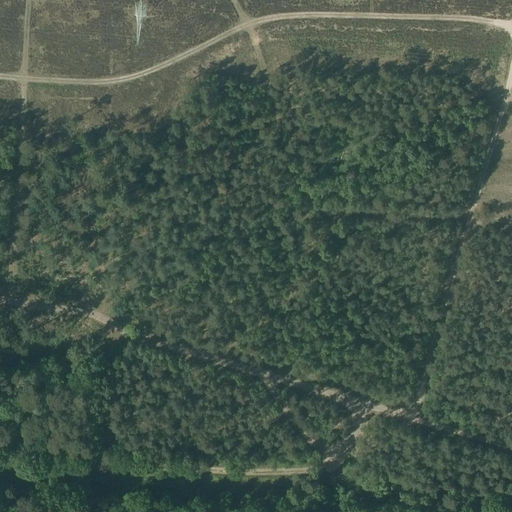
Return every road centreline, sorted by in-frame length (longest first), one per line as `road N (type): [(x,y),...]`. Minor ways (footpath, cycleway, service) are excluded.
road 1 (track): [(0,76),(121,81),(243,25),(292,14),(492,20),(511,28)]
road 2 (track): [(232,0),(313,210),(511,218)]
road 3 (track): [(511,57),(408,418),(383,410)]
road 4 (track): [(336,449),(314,469),(0,466)]
road 5 (track): [(31,0),(9,298)]
road 6 (track): [(511,90),(493,89),(295,166)]
road 7 (track): [(325,213),(336,234),(334,257),(210,359)]
